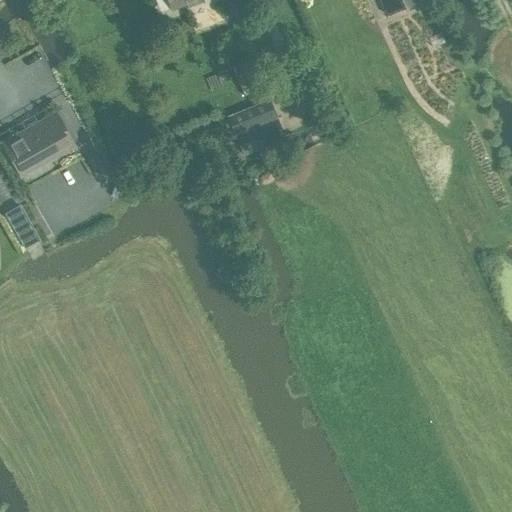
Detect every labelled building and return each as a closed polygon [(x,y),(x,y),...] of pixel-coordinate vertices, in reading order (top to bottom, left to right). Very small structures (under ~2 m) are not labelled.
[(169,0),(172,8),(186,2),(188,9),(204,2),(202,0),(169,0)] [(237,0),(236,0),(226,4),(232,17),(243,13),(237,0)] [(384,0),(391,15),(420,0),(384,0)] [(240,64),(231,68),(243,96),(252,93),(240,64)] [(269,100),(226,117),(242,156),(285,139),(269,100)] [(21,176),(73,147),(55,114),(2,143),(21,176)] [(5,214),(15,232),(29,224),(19,206),(5,214)]
